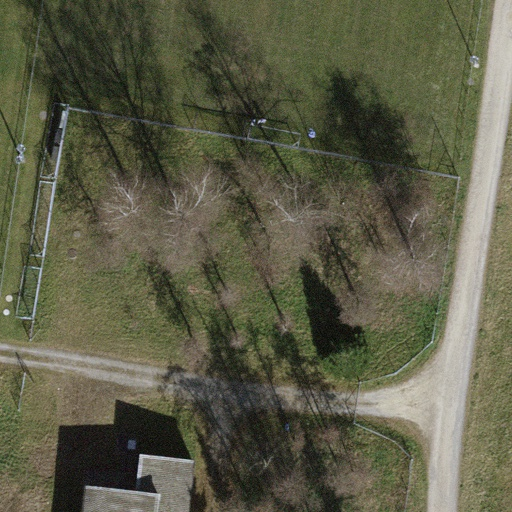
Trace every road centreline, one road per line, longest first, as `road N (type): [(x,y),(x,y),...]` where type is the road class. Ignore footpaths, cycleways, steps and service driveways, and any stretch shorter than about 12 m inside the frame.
road 1 (track): [(436,511),(443,413),(507,0)]
road 2 (track): [(443,413),(0,346)]
